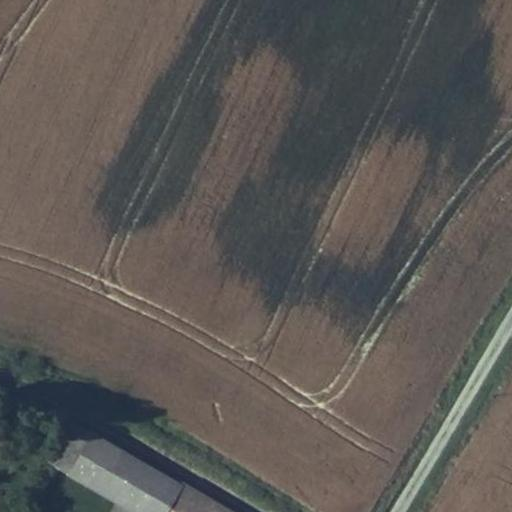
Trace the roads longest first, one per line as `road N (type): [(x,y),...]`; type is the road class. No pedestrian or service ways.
road 1 (track): [(0,370),(124,430),(258,511)]
road 2 (unclassified): [(396,511),(511,318)]
